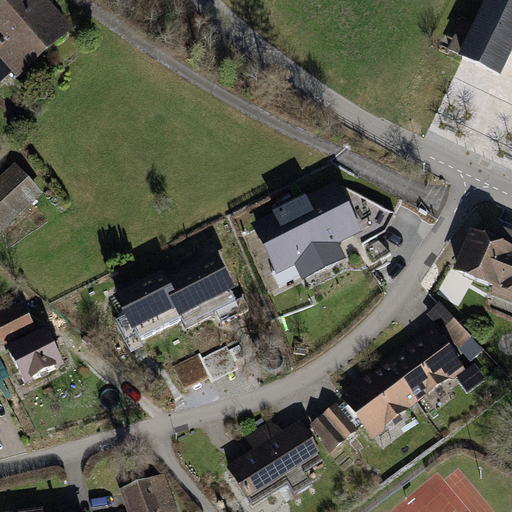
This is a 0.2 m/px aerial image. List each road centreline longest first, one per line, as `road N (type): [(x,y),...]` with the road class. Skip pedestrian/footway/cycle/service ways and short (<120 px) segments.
road 1 (residential): [(474,178),(387,312),(325,365),(252,401),(0,470)]
road 2 (track): [(455,212),(219,92),(81,0)]
road 3 (residential): [(474,178),(298,79)]
road 4 (unclassified): [(298,79),(204,0)]
